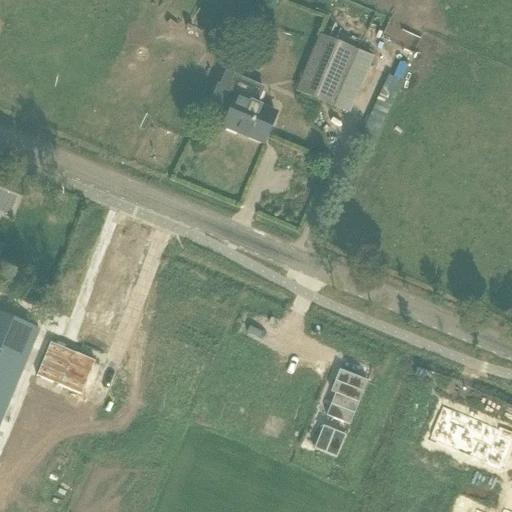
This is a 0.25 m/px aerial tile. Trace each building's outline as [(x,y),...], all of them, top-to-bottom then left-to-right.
[(267,14),(247,18),(249,30),(269,27),(267,14)] [(357,53),(320,37),(296,92),(333,108),(357,53)] [(215,88),(206,108),(227,117),(223,127),(263,144),(275,115),(255,106),(262,90),(242,82),(243,80),(231,75),(224,72),(217,89),(215,88)] [(362,132),(374,136),(395,79),(382,75),(362,132)] [(0,421),(38,331),(0,314),(0,421)] [(49,343),(35,377),(80,395),(94,362),(49,343)] [(257,388),(248,410),(270,419),(279,397),(306,409),(319,377),(266,355),(253,386),(257,388)] [(334,395),(325,418),(348,427),(365,382),(338,371),(329,393),(334,395)] [(442,407),(428,442),(473,461),(472,463),(500,475),(511,447),(511,433),(498,428),(497,431),(442,407)] [(322,428),(313,450),(335,459),(344,437),(322,428)] [(500,511),(467,498),(460,511),(511,511),(511,495),(505,511),(500,511)]
